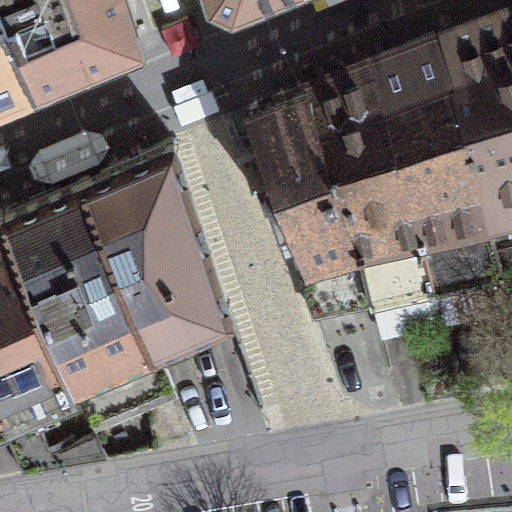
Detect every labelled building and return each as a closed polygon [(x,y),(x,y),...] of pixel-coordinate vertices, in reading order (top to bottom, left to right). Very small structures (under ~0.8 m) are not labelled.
[(0,0),(0,92),(35,78),(3,0),(0,0)] [(3,0),(35,78),(140,35),(128,0),(3,0)] [(511,200),(511,4),(445,30),(486,207),(511,200)] [(444,315),(511,299),(486,207),(445,30),(372,58),(419,209),(435,285),(444,315)] [(355,225),(375,298),(435,285),(419,209),(372,58),(312,81),(355,225)] [(269,184),(313,312),(375,298),(355,225),(312,81),(250,103),(273,162),(271,164),(269,167),(268,170),(267,173),(267,177),(268,180),(269,184)] [(155,339),(229,300),(176,141),(175,139),(175,138),(173,137),(170,137),(168,138),(83,173),(154,339),(155,339)] [(154,339),(83,173),(3,208),(74,374),(72,374),(91,420),(175,385),(155,339),(154,339)] [(74,374),(3,208),(0,209),(0,405),(72,374),(74,374)]
